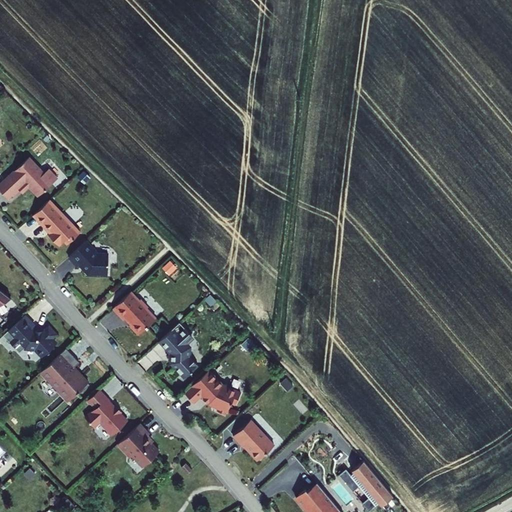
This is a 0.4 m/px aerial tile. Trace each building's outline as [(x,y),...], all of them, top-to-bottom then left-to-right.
[(44,191),(63,174),(54,164),(50,168),(35,152),(3,181),(14,194),(18,190),(30,178),(34,182),(35,181),(44,191)] [(28,188),(34,182),(30,178),(18,190),(19,191),(26,185),(28,188)] [(75,218),(69,211),(70,210),(57,197),(56,198),(53,195),(38,209),(50,222),(52,220),(56,225),(53,228),(64,239),(69,234),(71,233),(74,236),(85,225),(76,216),(75,218)] [(100,248),(95,247),(86,240),(68,258),(78,269),(88,275),(96,276),(108,277),(108,267),(107,253),(107,250),(100,248)] [(169,275),(177,267),(169,259),(161,267),(169,275)] [(0,288),(0,304),(11,297),(0,288)] [(140,299),(132,290),(112,308),(124,320),(125,319),(130,324),(128,326),(137,334),(156,317),(147,308),(149,306),(141,298),(140,299)] [(52,349),(39,334),(34,334),(20,319),(3,334),(19,352),(24,348),(27,350),(34,351),(41,359),(52,349)] [(189,337),(181,329),(180,331),(174,325),(156,343),(167,354),(169,353),(173,362),(178,367),(177,368),(186,377),(190,374),(191,374),(195,371),(194,370),(199,364),(192,356),(187,348),(184,345),(189,341),(189,337)] [(45,369),(72,398),(82,389),(84,391),(93,382),(80,368),(79,369),(77,366),(83,360),(70,346),(45,369)] [(229,411),(233,402),(237,404),(242,392),(224,383),(210,369),(186,392),(196,403),(203,396),(210,403),(221,408),(219,411),(226,414),(227,411),(229,411)] [(103,420),(110,428),(112,427),(117,432),(129,421),(129,417),(123,410),(122,411),(117,406),(118,405),(112,399),(113,398),(103,387),(91,398),(98,406),(88,415),(98,425),(103,420)] [(277,443),(253,418),(236,434),(246,445),(247,445),(248,445),(249,444),(253,448),(253,450),(261,459),(277,443)] [(136,454),(146,466),(163,450),(149,436),(153,432),(143,422),(121,443),(131,454),(136,454)] [(391,496),(363,460),(351,470),(353,473),(351,475),(346,469),(335,477),(339,483),(353,500),(362,511),(366,511),(377,503),(379,506),(391,496)] [(181,466),(187,474),(192,469),(186,462),(181,466)] [(344,511),(320,482),(310,490),(308,488),(298,496),(311,511),(344,511)]
